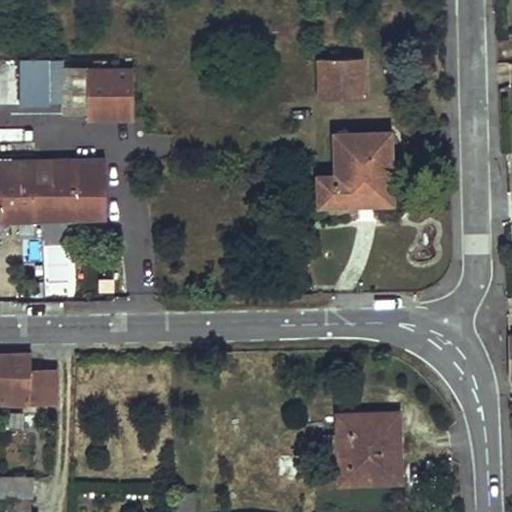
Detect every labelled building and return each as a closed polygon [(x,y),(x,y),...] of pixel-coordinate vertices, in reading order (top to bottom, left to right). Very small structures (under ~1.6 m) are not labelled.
[(319,95),(363,95),(362,55),(319,56),(319,95)] [(49,57),(17,57),(17,103),(49,103),(49,57)] [(88,66),(61,66),(61,111),(87,112),(88,66)] [(87,118),(133,118),(133,66),(88,66),(87,112),(87,118)] [(320,204),(392,202),(390,132),(335,134),(337,174),(319,174),(320,204)] [(0,216),(105,215),(105,157),(0,159),(0,216)] [(0,401),(56,404),(56,370),(32,370),(31,354),(0,354),(0,401)] [(388,413),(338,414),(339,484),(401,483),(400,463),(389,463),(388,413)] [(389,463),(400,463),(402,413),(388,413),(389,463)] [(0,474),(0,493),(33,497),(33,478),(0,474)] [(195,511),(195,493),(178,493),(178,511),(195,511)] [(9,499),(7,511),(25,511),(27,501),(9,499)]
